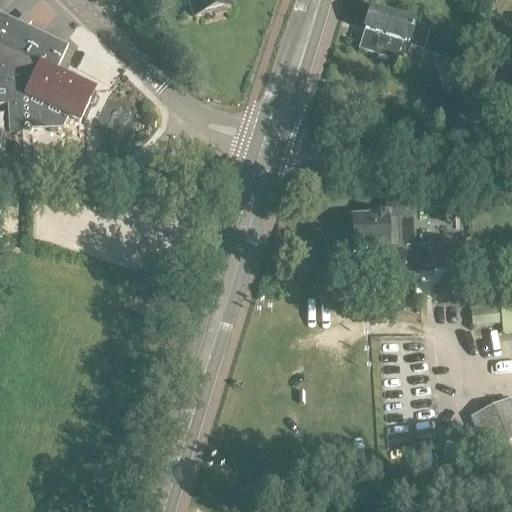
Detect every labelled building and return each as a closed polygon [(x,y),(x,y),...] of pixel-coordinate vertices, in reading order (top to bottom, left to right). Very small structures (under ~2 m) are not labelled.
[(183,0),(184,2),(189,1),(194,21),(212,16),(215,19),(224,16),(225,13),(230,12),(226,0),(183,0)] [(406,60),(419,64),(442,71),(445,60),(469,67),(475,47),(429,33),(430,32),(370,14),(358,54),(395,66),(395,65),(404,68),(406,60)] [(95,95),(51,75),(63,47),(0,17),(0,108),(21,107),(21,102),(29,102),(80,127),(88,108),(93,107),(96,101),(94,97),(95,95)] [(370,261),(372,261),(373,276),(398,275),(398,278),(433,277),(433,275),(452,274),(451,243),(428,243),(428,249),(413,250),(412,222),(412,206),(384,208),(385,218),(370,219),(370,222),(351,223),(353,254),(370,253),(370,261)] [(511,336),(511,294),(467,298),(469,330),(499,328),(499,337),(511,336)] [(511,506),(511,403),(511,404),(471,422),(482,446),(484,445),(511,506)]
